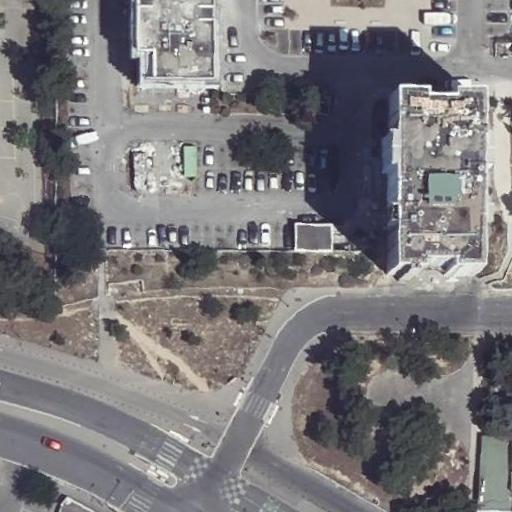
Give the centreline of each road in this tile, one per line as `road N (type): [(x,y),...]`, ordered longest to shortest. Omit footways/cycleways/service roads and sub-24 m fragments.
road 1 (residential): [(511,309),(348,308),(321,315),(287,347),(234,444)]
road 2 (residential): [(240,0),(240,66),(511,75)]
road 3 (residential): [(234,444),(106,382),(0,350)]
road 4 (tertiary): [(179,511),(0,427)]
road 5 (residential): [(352,511),(234,444)]
